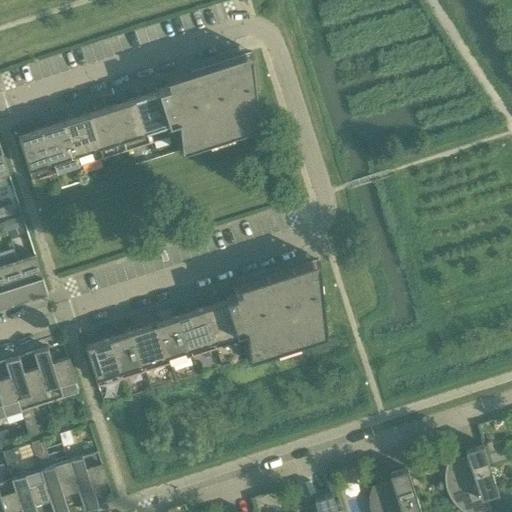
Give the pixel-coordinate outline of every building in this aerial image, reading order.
[(158,90),(172,134),(178,150),(208,141),(207,131),(233,128),(233,123),(258,120),(253,62),(225,65),(226,71),(200,73),(200,76),(169,86),(169,85),(158,89),(158,90)] [(135,97),(150,142),(172,134),(158,90),(135,97)] [(135,97),(112,105),(126,149),(150,142),(135,97)] [(112,105),(88,112),(103,157),(126,149),(112,105)] [(88,112),(65,120),(79,164),(103,157),(88,112)] [(65,120),(42,127),(56,172),(79,164),(65,120)] [(56,172),(42,127),(17,135),(32,180),(56,172)] [(0,174),(9,172),(0,145),(0,174)] [(11,204),(0,207),(3,216),(14,212),(11,204)] [(16,218),(5,221),(7,230),(18,226),(16,218)] [(17,259),(29,297),(30,297),(29,294),(47,292),(35,253),(17,259)] [(0,264),(0,266),(12,303),(13,303),(12,300),(29,297),(17,259),(0,264)] [(0,304),(12,303),(0,266),(0,304)] [(225,299),(238,340),(245,359),(275,349),(274,339),(300,336),(300,331),(325,328),(320,271),(292,274),(293,279),(267,282),(267,285),(236,295),(236,294),(225,297),(225,299)] [(202,306),(215,347),(238,340),(225,299),(202,306)] [(202,306),(179,314),(192,355),(215,347),(202,306)] [(179,314),(155,321),(169,362),(188,356),(189,361),(193,360),(192,355),(179,314)] [(155,321),(132,329),(145,370),(169,362),(155,321)] [(132,329),(109,337),(122,377),(145,370),(132,329)] [(122,377),(109,337),(85,344),(98,385),(122,377)] [(38,366),(50,400),(79,391),(68,357),(52,362),(47,346),(33,351),(38,366)] [(21,410),(29,436),(39,433),(31,406),(50,400),(38,366),(23,371),(18,355),(4,360),(9,375),(10,375),(21,409),(21,410)] [(0,416),(21,410),(21,409),(10,375),(9,375),(0,378),(0,416)] [(53,414),(58,427),(68,423),(63,411),(53,414)] [(11,441),(7,429),(0,430),(0,443),(0,444),(11,441)] [(59,432),(63,445),(74,442),(69,429),(59,432)] [(41,438),(31,442),(39,468),(40,468),(49,497),(53,511),(68,511),(63,492),(77,488),(78,487),(68,459),(49,465),(41,438)] [(497,491),(486,455),(482,443),(464,449),(468,459),(451,465),(449,476),(451,486),(456,496),(463,504),(472,509),(473,509),(483,511),(485,510),(484,506),(481,496),(497,491)] [(2,451),(6,464),(16,460),(12,448),(2,451)] [(98,449),(68,459),(78,487),(77,488),(84,509),(98,504),(91,483),(107,478),(98,449)] [(420,511),(407,467),(389,473),(392,484),(375,489),(374,500),(375,511),(420,511)] [(39,468),(11,477),(21,506),(20,506),(22,511),(37,511),(34,501),(49,497),(40,468),(39,468)] [(0,511),(5,511),(20,506),(21,506),(11,477),(0,480),(0,511)] [(337,511),(331,491),(313,497),(317,508),(304,511),(337,511)]
